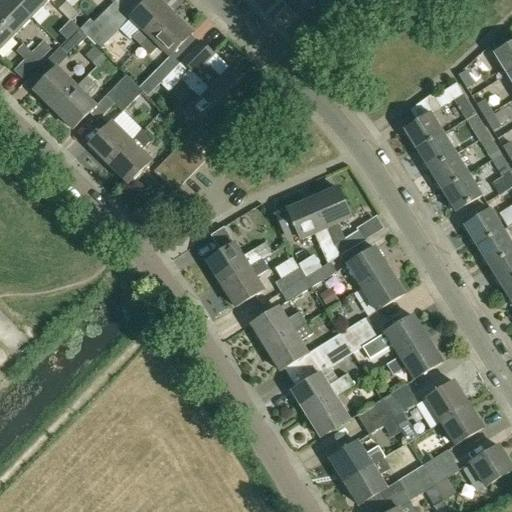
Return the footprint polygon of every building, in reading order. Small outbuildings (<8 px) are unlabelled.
[(14,0),(7,0),(0,7),(0,21),(15,36),(33,18),(14,0)] [(14,0),(33,18),(50,0),(14,0)] [(134,36),(132,38),(141,47),(152,36),(173,14),(158,0),(148,0),(140,8),(132,17),(143,27),(134,36)] [(288,0),(285,4),(302,21),(322,0),(288,0)] [(326,0),(322,0),(302,21),(319,38),(342,15),(326,0)] [(103,14),(83,34),(87,38),(91,41),(111,21),(103,13),(103,14)] [(152,36),(141,47),(149,55),(160,44),(172,55),(184,42),(191,36),(193,34),(173,14),(152,36)] [(0,21),(0,52),(15,36),(0,21)] [(70,21),(58,33),(67,41),(78,29),(70,21)] [(111,21),(91,41),(100,50),(120,30),(111,21)] [(67,41),(58,50),(67,58),(87,38),(83,34),(78,29),(67,41)] [(43,42),(32,53),(40,61),(52,50),(43,42)] [(193,50),(182,61),(191,70),(211,89),(234,112),(253,92),(230,70),(220,80),(204,64),(213,54),(201,42),(199,44),(193,50)] [(508,74),(511,71),(511,42),(495,53),(508,74)] [(25,61),(14,72),(22,80),(40,61),(32,53),(23,45),(16,52),(25,61)] [(161,66),(140,88),(143,90),(148,96),(160,84),(169,74),(161,66)] [(466,90),(481,81),(473,67),(458,76),(466,90)] [(49,76),(35,91),(54,110),(77,87),(57,68),(49,76)] [(197,96),(182,112),(198,128),(205,122),(215,132),(234,112),(211,89),(191,70),(181,80),(197,96)] [(125,75),(106,95),(115,103),(135,82),(126,74),(125,75)] [(77,87),(54,110),(74,129),(90,113),(96,106),(86,96),(95,86),(86,77),(77,87)] [(135,82),(115,103),(123,111),(143,90),(140,88),(135,82)] [(465,121),(475,115),(457,84),(436,97),(443,107),(455,100),(465,116),(463,117),(465,121)] [(484,118),(493,113),(485,100),(476,106),(484,118)] [(432,113),(417,123),(404,130),(417,151),(444,134),(432,113)] [(484,118),(493,132),(501,127),(493,113),(484,118)] [(465,121),(466,122),(466,121),(477,138),(486,132),(475,115),(465,121)] [(112,122),(90,145),(110,164),(132,142),(112,122)] [(132,142),(110,164),(130,183),(152,161),(141,151),(152,140),(143,131),(132,142)] [(457,155),(444,134),(417,151),(430,172),(457,155)] [(488,135),(479,141),(489,158),(499,152),(488,135)] [(187,138),(179,146),(200,167),(208,159),(187,138)] [(502,147),(511,161),(511,159),(511,143),(511,142),(502,147)] [(179,146),(171,155),(192,175),(200,167),(179,146)] [(171,155),(163,163),(184,183),(192,175),(171,155)] [(470,175),(457,155),(430,172),(443,192),(470,175)] [(511,172),(501,156),(492,161),(502,178),(511,172)] [(163,163),(155,171),(176,191),(184,183),(163,163)] [(483,196),(470,175),(443,192),(455,213),(483,196)] [(339,188),(315,199),(328,229),(338,224),(352,218),(339,188)] [(0,222),(5,227),(22,210),(12,200),(7,205),(0,198),(0,222)] [(315,199),(277,215),(284,231),(294,227),(295,229),(297,228),(299,233),(302,240),(315,234),(326,259),(338,253),(334,246),(335,245),(328,229),(315,199)] [(477,247),(504,230),(491,210),(464,227),(477,247)] [(37,219),(20,236),(29,245),(16,257),(5,268),(7,270),(3,273),(13,283),(17,280),(25,289),(28,285),(59,255),(67,248),(37,219)] [(212,235),(222,252),(208,261),(223,284),(263,260),(256,249),(243,257),(225,227),(212,235)] [(511,243),(504,230),(477,247),(490,268),(511,253),(511,243)] [(335,245),(334,246),(338,253),(340,257),(365,241),(359,231),(345,239),(335,245)] [(362,288),(389,271),(375,248),(348,265),(362,288)] [(511,282),(511,253),(490,268),(503,288),(511,282)] [(72,268),(59,255),(28,285),(38,295),(35,298),(45,308),(48,305),(50,306),(60,296),(73,283),(83,293),(100,275),(82,257),(72,268)] [(263,260),(223,284),(238,308),(265,291),(257,278),(269,270),(263,260)] [(328,264),(306,278),(312,288),(337,273),(330,263),(328,264)] [(300,268),(275,283),(281,294),(295,285),(306,278),(300,268)] [(404,295),(389,271),(362,288),(377,312),(404,295)] [(295,285),(281,294),(287,304),(312,288),(306,278),(295,285)] [(511,282),(503,288),(511,303),(511,282)] [(300,312),(288,320),(280,308),(252,325),(266,349),(307,323),(300,312)] [(371,329),(347,344),(353,355),(365,347),(372,358),(393,345),(400,356),(428,338),(414,316),(377,339),(371,329)] [(347,344),(371,329),(365,319),(340,334),(347,344)] [(307,323),(266,349),(281,372),(309,354),(301,342),(314,333),(307,323)] [(347,344),(340,334),(315,350),(321,360),(347,344)] [(428,338),(400,356),(414,380),(443,362),(428,338)] [(353,355),(347,344),(321,360),(328,370),(353,355)] [(328,386),(321,374),(293,391),(308,415),(335,397),(355,385),(348,374),(328,386)] [(441,422),(470,405),(455,382),(427,400),(441,422)] [(388,411),(412,395),(406,385),(382,400),(388,411)] [(404,414),(418,405),(412,395),(388,411),(394,420),(400,430),(410,424),(404,414)] [(335,397),(308,415),(322,437),(350,420),(335,397)] [(388,411),(382,400),(356,416),(363,426),(388,411)] [(484,428),(470,405),(441,422),(456,446),(484,428)] [(388,411),(363,426),(369,436),(383,427),(394,420),(388,411)] [(379,446),(366,454),(358,441),(331,458),(346,482),(384,458),(386,456),(379,446)] [(511,467),(498,446),(471,463),(486,487),(511,470),(511,467)] [(440,468),(453,460),(448,451),(423,466),(428,475),(440,468)] [(384,458),(346,482),(360,505),(387,488),(379,475),(386,471),(388,464),(384,458)] [(440,468),(428,475),(435,486),(460,471),(454,462),(453,460),(440,468)] [(398,482),(403,491),(428,475),(423,466),(398,482)] [(410,502),(425,493),(434,508),(445,502),(435,486),(428,475),(403,491),(410,502)]
